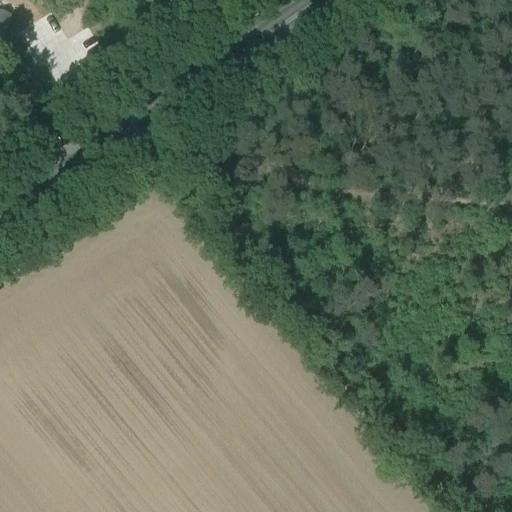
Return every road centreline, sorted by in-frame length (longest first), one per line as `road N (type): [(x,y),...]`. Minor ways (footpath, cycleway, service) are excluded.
road 1 (secondary): [(0,218),(319,0)]
road 2 (track): [(115,139),(85,108),(0,161)]
